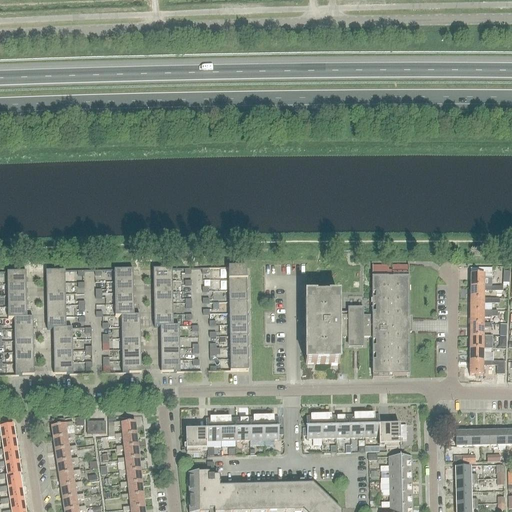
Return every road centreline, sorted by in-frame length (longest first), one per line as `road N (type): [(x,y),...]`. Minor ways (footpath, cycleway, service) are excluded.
road 1 (tertiary): [(0,37),(511,20)]
road 2 (motorway): [(0,106),(511,99)]
road 3 (motorway): [(511,73),(0,79)]
road 4 (residential): [(20,392),(162,391)]
road 5 (residential): [(291,390),(431,390)]
road 6 (residential): [(162,391),(291,390)]
road 7 (residential): [(431,390),(433,511)]
road 8 (residential): [(162,391),(174,511)]
road 9 (residential): [(38,511),(20,392)]
road 10 (residential): [(452,392),(449,272)]
